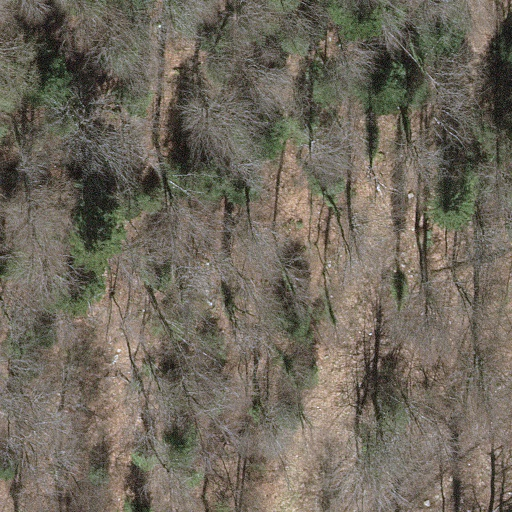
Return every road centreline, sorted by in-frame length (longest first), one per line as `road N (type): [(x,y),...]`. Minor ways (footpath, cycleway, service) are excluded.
road 1 (track): [(480,0),(454,107),(291,511)]
road 2 (track): [(381,511),(511,389)]
